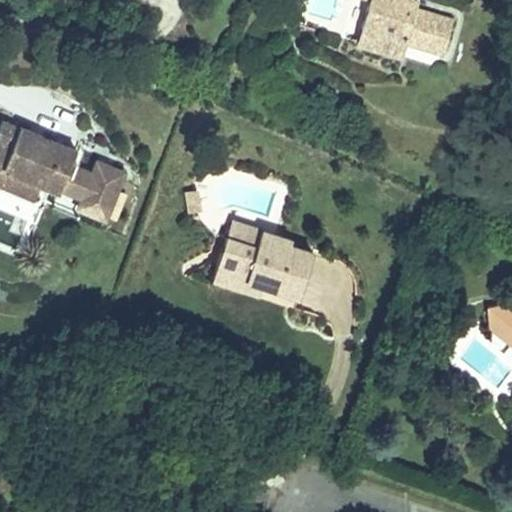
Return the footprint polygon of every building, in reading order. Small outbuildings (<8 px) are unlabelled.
[(406,0),(347,0),(344,12),(364,18),(356,44),(379,50),(375,66),(402,75),(407,57),(444,68),(453,36),(401,21),(406,0)] [(14,113),(5,131),(25,141),(15,159),(53,178),(70,186),(72,184),(93,195),(87,206),(114,218),(135,174),(109,161),(103,173),(82,163),(88,149),(14,113)] [(25,141),(5,131),(0,140),(0,173),(45,195),(53,178),(15,159),(25,141)] [(87,206),(93,195),(72,184),(70,186),(62,204),(83,215),(87,206)] [(241,249),(257,242),(212,227),(207,244),(239,255),(241,249)] [(239,255),(207,244),(192,290),(221,299),(228,280),(246,286),(244,292),(280,304),(294,261),(274,255),(271,252),(273,247),(257,242),(241,249),(239,255)] [(228,280),(221,299),(240,306),(244,292),(246,286),(228,280)] [(511,317),(499,307),(475,309),(479,337),(511,366),(511,379),(511,381),(511,317)]
